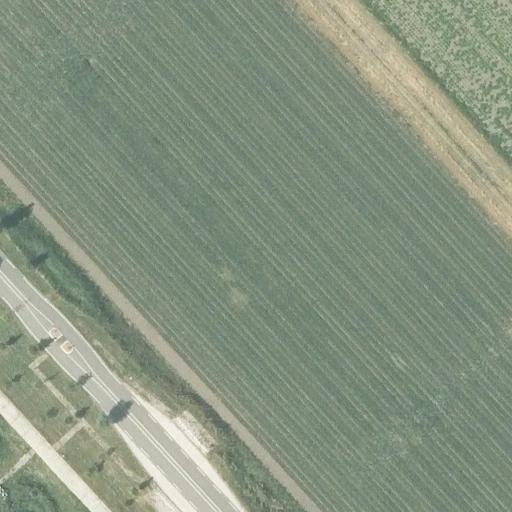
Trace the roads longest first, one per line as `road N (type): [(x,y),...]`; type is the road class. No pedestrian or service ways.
road 1 (tertiary): [(115,405),(90,357),(11,289)]
road 2 (tertiary): [(11,289),(68,367),(115,405)]
road 3 (tertiary): [(115,405),(213,511)]
